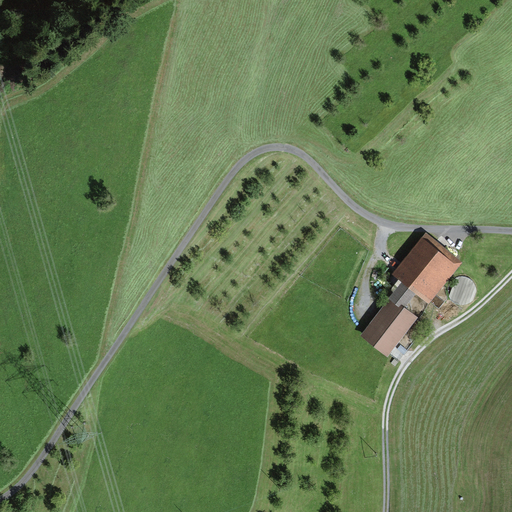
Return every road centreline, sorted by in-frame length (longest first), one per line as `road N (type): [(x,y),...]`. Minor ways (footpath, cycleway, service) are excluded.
road 1 (unclassified): [(511,230),(381,221),(300,153),(261,149),(235,169),(43,456),(0,499)]
road 2 (track): [(385,511),(387,408),(404,365),(511,274)]
